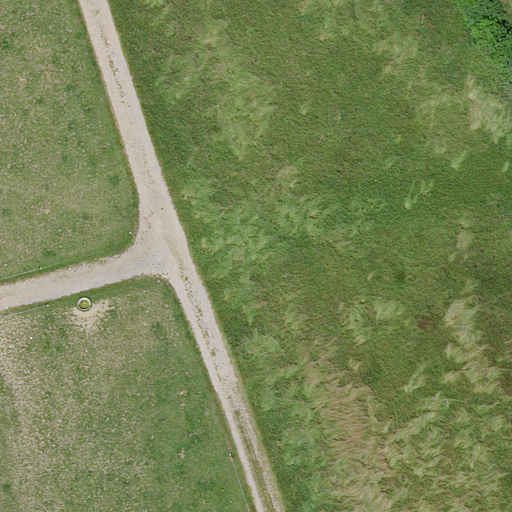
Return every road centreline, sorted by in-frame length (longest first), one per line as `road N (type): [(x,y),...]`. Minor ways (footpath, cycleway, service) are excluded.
road 1 (track): [(102,0),(266,511)]
road 2 (track): [(182,249),(0,295)]
